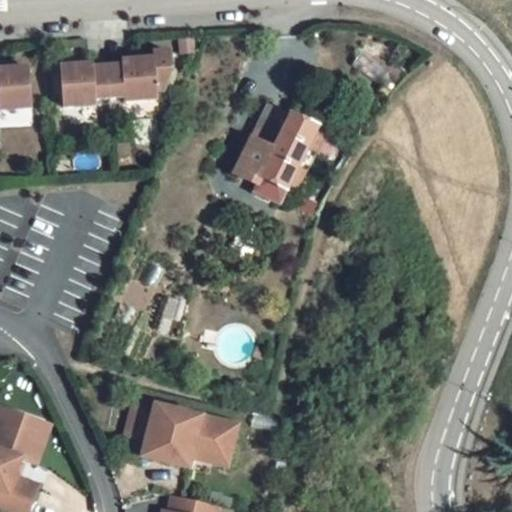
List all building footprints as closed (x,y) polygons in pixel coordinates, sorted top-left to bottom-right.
[(123,68),(108,70),(110,100),(125,99),(125,105),(158,102),(157,91),(167,90),(173,76),(172,56),(154,57),(154,62),(122,64),(123,68)] [(93,65),(60,67),(63,109),(96,107),(95,101),(110,100),(108,70),(108,68),(94,69),(93,65)] [(0,111),(32,109),(29,68),(0,70),(0,111)] [(262,179),(287,192),(318,130),(270,107),(241,164),(236,175),(258,187),(262,179)] [(280,206),(287,192),(262,179),(258,187),(255,193),(280,206)] [(233,427),(135,401),(124,441),(145,447),(190,458),(222,467),(233,427)] [(0,408),(0,438),(10,412),(0,408)] [(41,424),(10,412),(0,438),(0,511),(2,511),(29,511),(38,488),(15,479),(21,461),(26,463),(41,424)] [(41,424),(26,463),(38,467),(52,428),(41,424)] [(190,458),(145,447),(141,458),(187,470),(190,458)] [(171,497),(167,511),(216,511),(218,508),(171,497)]
